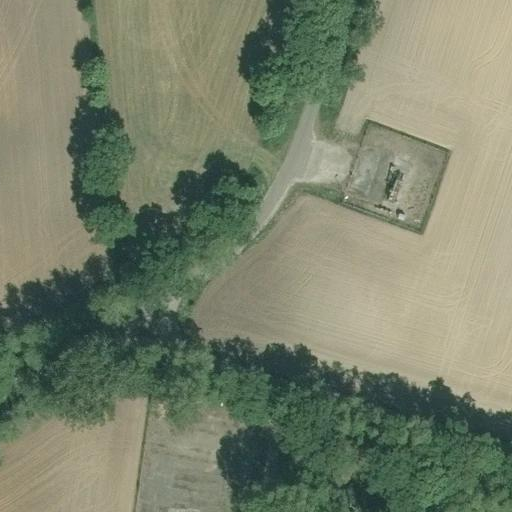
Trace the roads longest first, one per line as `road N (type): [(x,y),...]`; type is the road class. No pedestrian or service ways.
road 1 (unclassified): [(346,0),(291,172),(262,216),(135,331)]
road 2 (unclassified): [(511,452),(176,355),(135,331)]
road 3 (unclassified): [(135,331),(0,400)]
